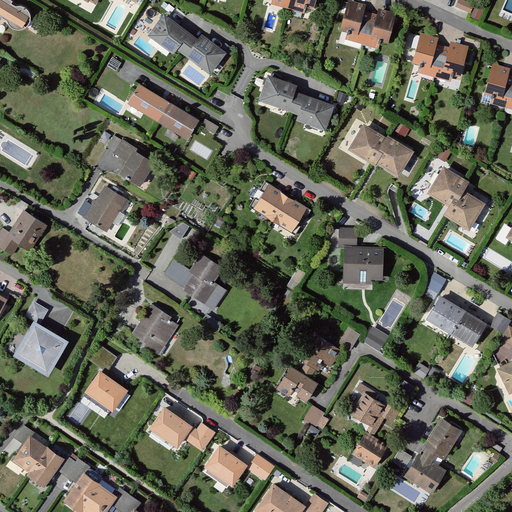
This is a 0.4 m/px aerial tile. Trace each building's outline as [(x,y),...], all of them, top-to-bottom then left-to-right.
[(14,0),(0,0),(0,21),(0,22),(2,18),(7,20),(8,23),(12,28),(15,29),(24,28),(26,26),(30,22),(31,18),(28,10),(25,7),(21,5),(15,6),(11,4),(14,0)] [(274,0),(273,4),(305,14),(307,6),(315,8),(317,0),(274,0)] [(367,6),(348,0),(347,0),(338,30),(348,33),(346,39),(377,49),(380,40),(388,42),(397,15),(378,9),(376,16),(365,12),(367,6)] [(471,10),(475,1),(471,0),(457,0),(456,4),(471,10)] [(196,38),(164,15),(149,36),(174,54),(177,49),(212,73),(227,52),(199,33),(196,38)] [(440,39),(421,33),(411,64),(421,67),(419,72),(450,82),(453,73),(461,76),(470,48),(451,42),(449,49),(438,46),(440,39)] [(511,70),(493,64),(483,94),(493,98),(491,103),(511,109),(511,77),(510,77),(511,70)] [(297,85),(268,74),(259,99),(297,114),(295,121),(326,133),(336,107),(295,91),(297,85)] [(201,120),(140,84),(129,104),(189,139),(201,120)] [(385,137),(365,124),(349,149),(375,166),(378,162),(400,177),(417,151),(388,132),(385,137)] [(133,147),(114,135),(106,146),(126,158),(133,147)] [(155,161),(135,149),(120,174),(140,185),(155,161)] [(471,181),(443,166),(428,193),(449,204),(443,215),(469,230),(484,203),(465,193),(471,181)] [(308,208),(265,182),(250,207),(293,233),(308,208)] [(127,198),(105,185),(85,218),(107,231),(127,198)] [(48,226),(22,211),(11,231),(5,228),(0,235),(0,246),(15,255),(20,246),(32,253),(48,226)] [(357,229),(340,228),(339,243),(356,244),(357,229)] [(383,247),(344,246),(343,283),(383,284),(383,247)] [(225,270),(200,253),(189,270),(173,259),(162,275),(215,310),(229,289),(217,281),(225,270)] [(439,292),(448,276),(437,270),(428,286),(439,292)] [(0,313),(8,299),(0,293),(0,313)] [(486,324),(437,297),(424,321),(473,348),(486,324)] [(35,298),(28,313),(43,320),(50,306),(35,298)] [(177,320),(151,304),(132,335),(158,351),(177,320)] [(511,321),(497,313),(490,325),(503,333),(511,321)] [(68,341),(33,321),(12,357),(47,377),(68,341)] [(354,345),(361,331),(349,325),(342,339),(354,345)] [(511,327),(510,326),(502,339),(511,344),(511,327)] [(388,336),(373,327),(364,341),(379,350),(388,336)] [(341,350),(314,333),(298,357),(305,361),(297,373),(290,369),(280,385),(307,402),(318,384),(307,378),(319,359),(331,366),(341,350)] [(511,358),(498,365),(511,392),(511,358)] [(430,370),(420,363),(414,372),(424,378),(430,370)] [(130,390),(100,369),(84,392),(114,413),(130,390)] [(393,408),(366,391),(352,414),(370,425),(353,455),(378,470),(394,444),(378,434),(393,408)] [(306,417),(326,427),(333,413),(312,404),(306,417)] [(196,428),(163,407),(149,430),(177,448),(183,439),(202,450),(214,431),(200,422),(196,428)] [(463,430),(439,416),(404,478),(434,495),(447,472),(433,464),(437,456),(446,461),(463,430)] [(20,432),(25,437),(32,427),(27,423),(20,432)] [(64,458),(29,435),(10,463),(44,487),(64,458)] [(249,464),(219,445),(203,468),(233,488),(249,464)] [(405,465),(413,453),(402,446),(395,457),(405,465)] [(258,451),(248,466),(268,477),(277,462),(258,451)] [(106,511),(117,495),(82,473),(65,501),(82,511),(106,511)] [(300,511),(306,504),(272,482),(254,509),(257,511),(300,511)] [(314,490),(303,510),(307,511),(322,511),(330,498),(314,490)]
